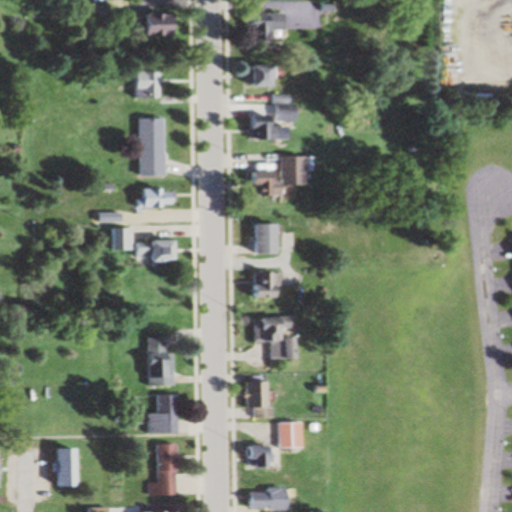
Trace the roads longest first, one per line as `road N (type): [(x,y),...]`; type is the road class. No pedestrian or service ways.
road 1 (residential): [(212,511),(205,0)]
road 2 (residential): [(501,188),(485,212),(497,392),(488,511)]
